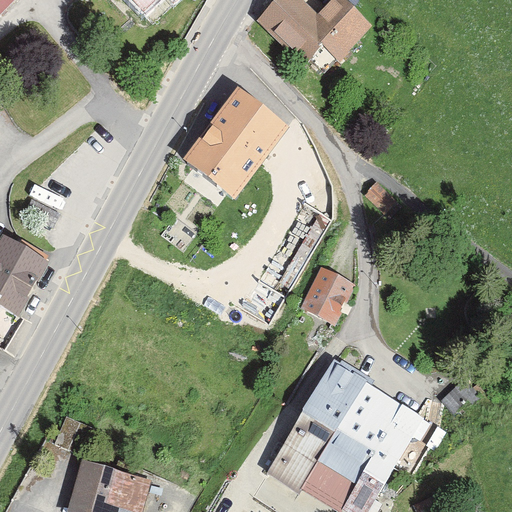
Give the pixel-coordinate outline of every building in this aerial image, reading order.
[(0,0),(0,24),(22,0),(0,0)] [(168,0),(121,0),(146,24),(168,0)] [(303,73),(321,54),(341,70),(372,32),(338,4),(319,26),(291,0),(283,0),(256,28),(303,73)] [(236,209),(292,135),(241,96),(185,170),(236,209)] [(23,323),(51,270),(0,242),(0,345),(8,350),(23,323)] [(334,333),(355,290),(320,273),(299,316),(334,333)] [(302,420),(354,451),(385,400),(334,369),(302,420)] [(487,415),(458,385),(435,407),(464,437),(487,415)] [(385,400),(354,451),(396,477),(427,426),(385,400)] [(318,509),(354,451),(302,420),(267,478),(318,509)] [(374,511),(396,477),(354,451),(318,509),(323,511),(374,511)] [(144,511),(152,486),(82,466),(68,511),(144,511)]
